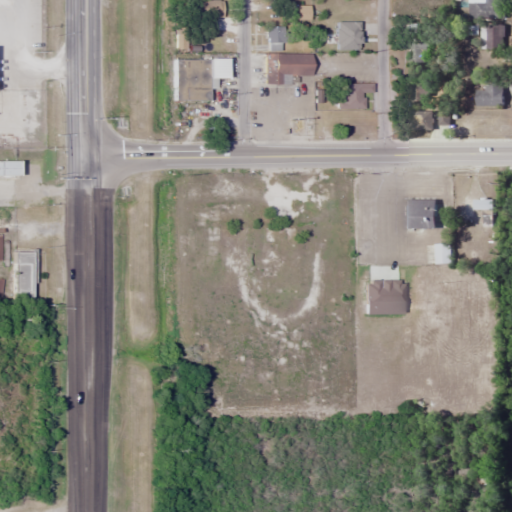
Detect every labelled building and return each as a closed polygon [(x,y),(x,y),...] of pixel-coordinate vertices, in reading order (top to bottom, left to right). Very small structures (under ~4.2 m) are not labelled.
[(221,17),(221,0),(185,0),(185,17),(221,17)] [(504,0),(485,0),(485,3),(469,3),(469,19),(504,19),(504,0)] [(341,50),(363,50),(363,19),(350,19),(350,38),(341,38),(341,50)] [(284,42),(284,25),(266,25),(266,49),(277,49),(277,42),(284,42)] [(503,50),(504,25),(482,25),(481,50),(503,50)] [(430,62),(430,37),(407,37),(408,62),(430,62)] [(309,53),(263,53),(263,83),(279,83),(279,75),(309,75),(309,53)] [(225,58),(172,58),(172,100),(207,100),(207,86),(214,86),(214,77),(225,77),(225,58)] [(362,82),(338,82),(338,109),(362,109),(362,82)] [(503,106),(503,84),(485,84),(485,90),(475,90),(475,106),(503,106)] [(405,131),(432,131),(432,110),(405,110),(405,131)] [(0,175),(18,176),(18,159),(0,159),(0,175)] [(435,228),(435,199),(405,199),(405,228),(435,228)] [(473,210),(492,210),(492,199),(473,199),(473,210)] [(250,215),(262,215),(262,203),(250,203),(250,215)] [(434,243),(434,264),(450,264),(450,243),(434,243)] [(12,301),(32,301),(32,249),(12,249),(12,301)]
